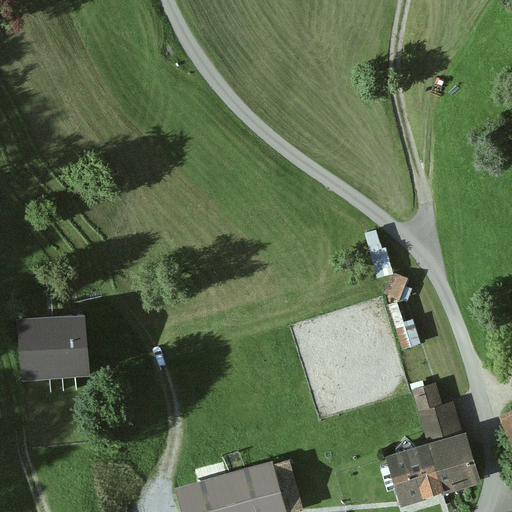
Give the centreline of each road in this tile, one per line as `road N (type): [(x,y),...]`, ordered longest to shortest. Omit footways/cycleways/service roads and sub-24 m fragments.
road 1 (track): [(167,0),(244,112),(434,263),(482,387),(495,448),(486,511)]
road 2 (track): [(411,0),(394,67),(434,263)]
road 3 (track): [(123,298),(160,365),(174,431),(163,511)]
road 4 (track): [(0,342),(22,445),(48,511)]
